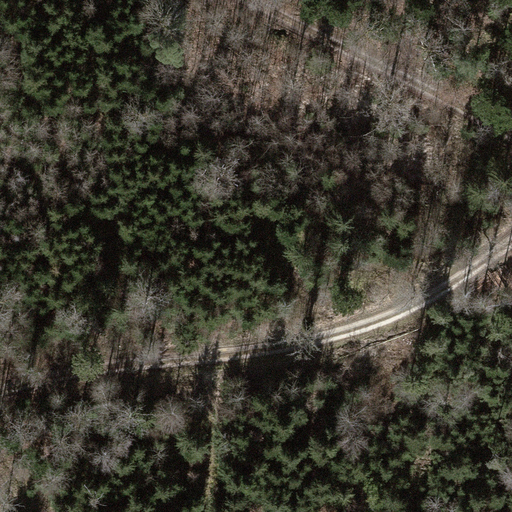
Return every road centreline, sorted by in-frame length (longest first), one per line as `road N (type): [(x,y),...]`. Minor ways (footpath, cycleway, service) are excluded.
road 1 (track): [(0,393),(144,360),(298,346),(438,300),(511,241)]
road 2 (track): [(511,139),(254,0)]
